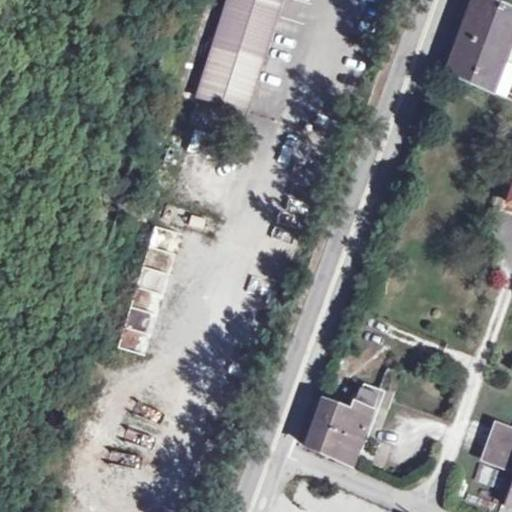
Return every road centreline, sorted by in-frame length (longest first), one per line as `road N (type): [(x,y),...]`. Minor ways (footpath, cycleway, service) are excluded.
road 1 (primary): [(431,0),(270,451)]
road 2 (residential): [(435,511),(270,451)]
